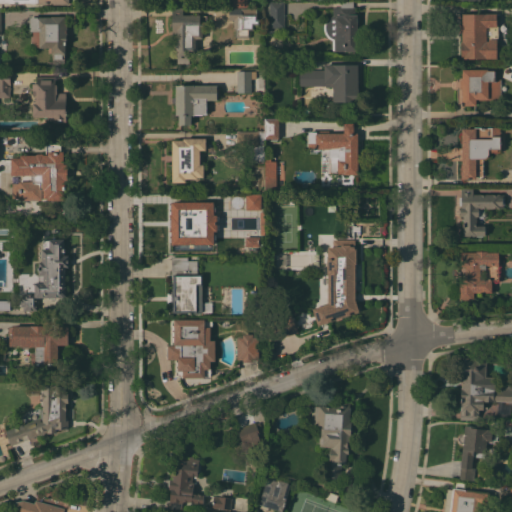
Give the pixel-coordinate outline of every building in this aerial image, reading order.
[(332,6),(340,6),(340,1),(353,1),(353,6),(355,6),(355,14),(357,14),(357,51),(334,51),(334,50),(332,50),(332,40),(330,39),(326,36),(325,33),(324,30),(323,28),(323,24),(325,20),(326,18),(328,19),(329,17),(332,15),(332,6)] [(206,28),(202,28),(202,38),(197,38),(197,50),(189,50),(189,63),(177,63),(177,47),(176,47),(175,34),(172,34),(172,7),(182,7),(183,14),(199,14),(199,15),(206,15),(206,28)] [(269,27),(269,7),(284,7),(284,27),(269,27)] [(228,20),(229,8),(256,8),(256,14),(256,19),(259,19),(259,24),(253,24),(253,29),(249,29),(249,37),(235,37),(235,29),(233,29),(233,20),(228,20)] [(496,13),(496,25),(497,25),(498,42),(496,42),(496,58),(461,58),(461,41),(461,32),(459,32),(459,22),(461,22),(461,13),(496,13)] [(51,16),(67,16),(67,20),(66,20),(66,24),(66,41),(65,41),(65,54),(64,54),(64,62),(52,63),(52,54),(51,54),(51,47),(39,47),(39,46),(33,46),(32,31),(30,31),(29,17),(51,16)] [(358,64),(358,88),(359,88),(359,102),(332,102),(332,86),(325,86),(325,85),(299,85),(299,69),(324,69),(324,64),(358,64)] [(462,88),(460,88),(460,79),(462,79),(462,69),(488,69),(488,70),(494,70),(494,79),(500,79),(500,100),(475,100),(475,105),(462,105),(462,88)] [(251,70),(251,71),(256,71),(256,78),(251,78),(251,92),(237,93),(237,91),(234,91),(234,85),(237,85),(237,70),(251,70)] [(0,97),(0,71),(10,71),(10,97),(0,97)] [(55,76),(55,84),(57,84),(57,92),(66,92),(66,122),(53,122),(53,120),(45,120),(45,117),(33,117),(33,116),(32,116),(32,104),(33,104),(33,103),(36,103),(36,91),(32,91),(32,83),(37,83),(37,76),(55,76)] [(207,99),(207,113),(202,114),(194,114),(194,115),(191,115),(191,125),(178,125),(178,115),(175,115),(175,84),(194,84),(194,85),(217,85),(217,99),(207,99)] [(264,119),(278,118),(279,138),(264,138),(264,131),(264,119)] [(308,131),(310,131),(310,130),(314,130),(314,131),(316,131),(316,133),(319,133),(319,130),(329,130),(329,133),(343,133),(343,123),(353,123),(353,133),(357,133),(357,174),(344,174),(344,173),(337,173),(337,171),(329,171),(329,161),(335,161),(335,157),(328,156),(328,148),(314,148),(314,143),(308,143),(308,131)] [(473,128),(473,127),(500,127),(500,149),(497,149),(497,152),(490,152),(490,149),(488,149),(488,153),(488,154),(487,156),(485,157),(484,158),(483,158),(483,176),(475,176),(475,179),(461,179),(461,128),(473,128)] [(264,138),(264,160),(248,160),(248,146),(236,146),(236,131),(264,131),(264,138)] [(171,140),(183,139),(183,138),(205,138),(205,150),(199,150),(199,164),(203,164),(203,177),(197,177),(197,178),(185,178),(185,182),(172,182),(171,140)] [(12,199),(12,183),(18,183),(18,181),(32,181),(31,178),(31,177),(31,175),(32,174),(11,175),(10,155),(35,155),(37,153),(42,153),(44,154),(46,154),(46,144),(61,143),(61,151),(63,151),(63,162),(67,162),(67,179),(64,179),(64,200),(47,200),(47,198),(42,198),(42,195),(41,195),(41,200),(12,199)] [(276,192),(265,192),(264,160),(265,161),(265,158),(270,158),(270,161),(276,161),(276,192)] [(485,215),(485,216),(483,216),(483,218),(478,218),(478,216),(476,216),(476,223),(475,223),(475,225),(484,225),(485,235),(482,235),(482,236),(475,236),(475,235),(463,236),(463,216),(459,216),(459,206),(461,206),(461,205),(459,205),(459,197),(461,197),(461,186),(472,186),(472,194),(480,194),(484,194),(492,194),(496,194),(499,194),(504,194),(504,208),(485,208),(486,209),(487,210),(487,212),(486,213),(485,215)] [(264,193),(264,211),(258,211),(258,209),(250,209),(250,193),(264,193)] [(171,223),(185,223),(185,215),(181,215),(181,211),(182,211),(182,203),(181,203),(181,200),(183,200),(209,200),(209,202),(225,201),(225,200),(235,200),(235,214),(264,213),(264,235),(253,235),(253,228),(235,228),(235,234),(216,234),(211,239),(211,250),(187,250),(187,251),(185,251),(185,241),(171,241),(171,223)] [(63,239),(64,255),(68,255),(68,267),(65,267),(65,286),(66,286),(66,296),(65,296),(65,297),(55,297),(55,298),(48,298),(48,297),(37,297),(37,310),(23,310),(23,307),(21,307),(21,296),(23,296),(23,293),(34,293),(34,274),(38,274),(38,262),(42,262),(42,248),(49,248),(49,239),(63,239)] [(473,292),(473,300),(459,300),(459,278),(465,278),(465,266),(461,266),(460,252),(476,252),(476,251),(487,251),(487,252),(498,252),(498,280),(491,280),(491,292),(473,292)] [(271,269),(284,270),(285,253),(272,253),(271,269)] [(326,322),(327,324),(321,326),(321,324),(317,325),(312,308),(327,303),(328,274),(326,274),(327,256),(350,256),(350,254),(354,254),(354,256),(355,256),(355,262),(358,262),(358,299),(355,299),(359,311),(326,322)] [(173,300),(171,300),(171,295),(173,295),(173,282),(171,282),(171,256),(187,256),(187,260),(197,260),(197,274),(202,274),(201,311),(197,311),(197,312),(197,313),(193,313),(193,312),(173,312),(173,300)] [(265,324),(293,315),(294,319),(296,319),(298,327),(296,327),(298,332),(272,341),(272,340),(270,341),(269,340),(268,339),(269,338),(265,324)] [(176,378),(176,374),(175,373),(173,371),(171,368),(170,365),(171,361),(171,359),(172,357),(175,354),(175,346),(172,347),(171,319),(180,319),(180,320),(206,320),(206,321),(212,321),(212,327),(210,327),(210,332),(210,367),(210,376),(210,378),(176,378)] [(68,344),(57,344),(57,364),(44,364),(44,370),(35,370),(35,364),(31,364),(31,353),(35,353),(35,347),(20,347),(20,346),(9,346),(9,335),(8,335),(8,326),(11,326),(30,326),(30,325),(45,325),(68,325),(68,344)] [(238,359),(238,338),(256,338),(256,359),(238,359)] [(511,401),(494,401),(483,401),(483,409),(478,409),(478,420),(460,419),(461,399),(460,399),(460,387),(461,387),(461,385),(460,384),(460,381),(461,381),(462,361),(462,357),(478,358),(478,356),(486,356),(485,376),(497,377),(496,385),(511,385),(511,401)] [(42,402),(40,402),(40,393),(42,393),(42,385),(65,385),(65,393),(68,393),(68,402),(66,402),(65,409),(67,409),(67,418),(68,418),(68,426),(67,426),(67,429),(64,429),(64,430),(58,430),(58,428),(56,428),(56,433),(47,433),(47,432),(10,445),(7,436),(5,437),(4,433),(6,432),(5,430),(40,418),(40,412),(40,409),(41,408),(42,407),(42,402)] [(350,436),(349,436),(349,442),(348,442),(348,446),(348,453),(346,453),(345,464),(341,464),(340,478),(326,477),(327,460),(328,460),(329,447),(319,446),(320,443),(319,443),(319,437),(320,437),(321,425),(306,424),(307,405),(318,406),(318,405),(326,406),(332,407),(332,406),(337,406),(337,402),(349,403),(349,407),(350,407),(349,421),(351,421),(350,436)] [(255,421),(255,423),(260,422),(261,426),(257,427),(263,443),(245,449),(237,428),(255,421)] [(496,440),(494,440),(493,442),(486,442),(485,453),(484,453),(484,457),(472,456),(471,468),(475,468),(473,480),(459,479),(462,444),(461,444),(459,443),(458,442),(457,440),(457,438),(458,436),(459,435),(460,434),(461,433),(462,433),(464,433),(464,425),(467,425),(468,424),(472,425),(472,426),(475,426),(475,428),(492,429),(492,430),(497,430),(496,440)] [(183,501),(183,503),(182,503),(181,511),(168,510),(171,489),(168,488),(170,479),(172,479),(173,471),(175,471),(176,458),(189,460),(189,456),(193,456),(193,458),(199,459),(198,463),(200,464),(199,470),(198,472),(197,476),(192,476),(192,482),(194,482),(192,493),(203,494),(202,504),(183,501)] [(282,511),(268,507),(267,510),(259,507),(260,505),(258,504),(267,476),(288,482),(288,483),(291,484),(286,498),(287,498),(282,511)] [(487,493),(486,502),(479,501),(477,511),(443,511),(446,488),(453,489),(453,488),(454,488),(455,480),(464,482),(464,489),(465,489),(465,490),(487,493)] [(231,509),(218,508),(212,508),(213,495),(220,496),(220,495),(230,496),(230,497),(232,498),(231,509)] [(62,511),(11,511),(14,502),(23,500),(34,503),(35,500),(64,508),(62,511)]
